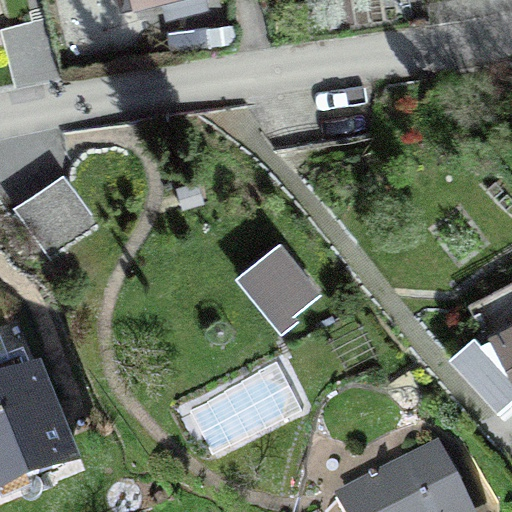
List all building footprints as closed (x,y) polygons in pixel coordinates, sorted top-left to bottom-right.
[(116,0),(118,9),(154,0),(163,0),(167,15),(206,5),(205,0),(116,0)] [(62,178),(19,211),(54,258),(98,225),(62,178)] [(239,273),(277,320),(315,289),(278,242),(239,273)] [(511,323),(493,333),(511,370),(511,323)] [(0,488),(64,462),(22,360),(0,369),(0,488)] [(469,511),(437,448),(377,478),(374,473),(369,476),(371,481),(362,486),(375,511),(469,511)]
